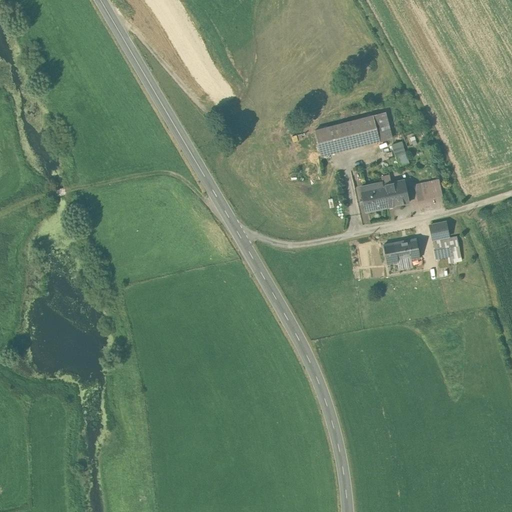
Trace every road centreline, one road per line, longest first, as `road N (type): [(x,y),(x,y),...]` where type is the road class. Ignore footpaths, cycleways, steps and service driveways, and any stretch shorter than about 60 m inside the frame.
road 1 (tertiary): [(346,511),(320,384),(234,229)]
road 2 (unclassified): [(234,229),(298,244),(453,212),(511,190)]
road 3 (tertiary): [(234,229),(99,0)]
road 4 (track): [(0,215),(65,190),(163,170),(220,205)]
